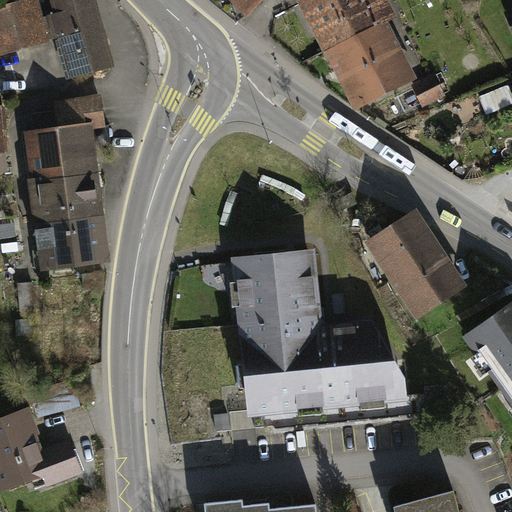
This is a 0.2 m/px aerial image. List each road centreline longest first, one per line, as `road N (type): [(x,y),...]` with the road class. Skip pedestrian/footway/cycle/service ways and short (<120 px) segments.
road 1 (tertiary): [(140,511),(128,352),(137,255),(206,61)]
road 2 (residential): [(511,245),(238,70),(206,61)]
